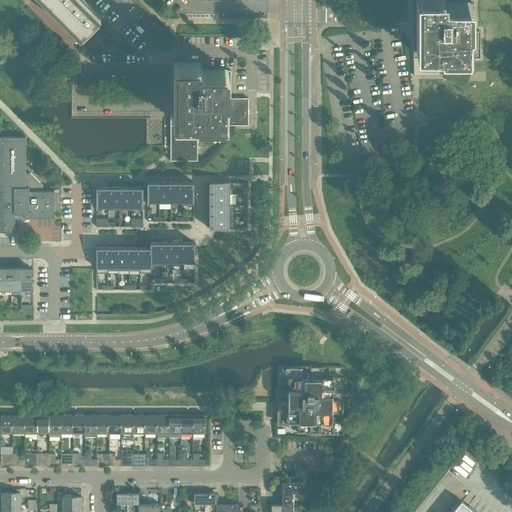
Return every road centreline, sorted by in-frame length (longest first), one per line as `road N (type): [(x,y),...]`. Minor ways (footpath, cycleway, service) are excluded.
road 1 (tertiary): [(287,8),(294,246)]
road 2 (tertiary): [(311,245),(306,12)]
road 3 (residential): [(160,71),(81,71),(82,106),(160,106)]
road 4 (tertiary): [(55,342),(151,339),(231,309)]
road 5 (tertiary): [(318,293),(460,393)]
road 6 (tertiary): [(467,383),(329,279)]
road 7 (unclassified): [(372,511),(460,393)]
road 8 (residential): [(55,342),(54,262),(43,252),(0,252)]
road 9 (residential): [(99,476),(228,475)]
